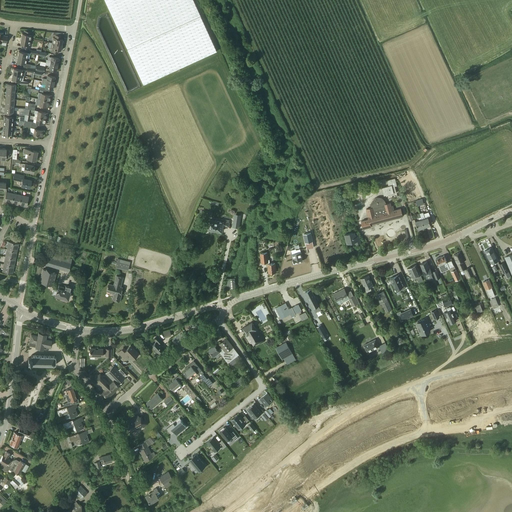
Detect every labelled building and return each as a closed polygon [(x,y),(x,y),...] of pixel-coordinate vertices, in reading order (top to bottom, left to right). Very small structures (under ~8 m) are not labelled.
[(149,0),(104,0),(143,85),(179,69),(149,0)] [(149,0),(179,69),(217,51),(193,0),(149,0)] [(22,33),(21,39),(31,40),(32,35),(31,35),(31,32),(24,30),(24,33),(22,33)] [(53,37),(52,43),(62,45),(63,39),(61,39),(62,36),(55,35),(54,38),(53,37)] [(31,40),(21,39),(20,44),(22,44),(21,47),(29,49),(30,46),(31,40)] [(51,48),(52,49),(51,52),(58,53),(59,50),(60,50),(62,45),(52,43),(51,48)] [(18,57),(17,62),(24,64),(23,67),(27,67),(31,68),(31,65),(28,64),(26,64),(26,58),(18,57)] [(57,65),(46,62),(46,65),(50,66),(49,69),(56,71),(57,65)] [(40,87),(39,90),(49,92),(49,89),(52,90),(54,83),(46,82),(42,81),(41,84),(46,84),(45,88),(44,88),(44,87),(40,87)] [(7,84),(6,91),(15,92),(16,84),(7,84)] [(6,91),(5,99),(14,100),(15,92),(6,91)] [(42,93),(40,99),(50,101),(51,95),(42,93)] [(5,99),(5,106),(14,107),(14,100),(5,99)] [(40,99),(39,105),(49,107),(50,101),(40,99)] [(14,107),(5,106),(4,114),(13,115),(14,107)] [(35,113),(34,116),(46,119),(48,113),(38,111),(37,114),(35,113)] [(34,116),(33,119),(36,120),(35,123),(45,125),(46,119),(34,116)] [(34,128),(34,131),(33,135),(43,137),(44,130),(34,128)] [(6,149),(0,148),(0,159),(5,160),(5,158),(8,158),(9,150),(6,150),(6,149)] [(35,160),(37,151),(24,148),(23,152),(28,153),(27,159),(35,160)] [(22,167),(24,168),(23,171),(33,173),(34,166),(25,164),(22,164),(22,167)] [(419,198),(409,172),(398,176),(407,202),(419,198)] [(13,179),(16,180),(22,181),(21,186),(30,188),(31,180),(23,179),(24,176),(14,174),(13,179)] [(382,188),(384,195),(396,192),(395,186),(397,186),(397,187),(397,186),(395,178),(387,180),(388,186),(382,188)] [(14,194),(6,192),(4,202),(11,204),(14,194)] [(14,194),(11,204),(19,205),(21,195),(14,194)] [(21,195),(19,205),(26,207),(28,197),(21,195)] [(403,216),(401,209),(392,211),(390,203),(386,204),(385,202),(385,201),(384,200),(382,198),(381,198),(379,198),(378,198),(376,198),(375,198),(373,199),(372,200),(372,202),(371,204),(371,206),(371,208),(366,209),(368,217),(369,219),(361,221),(363,229),(371,227),(371,226),(376,225),(375,224),(403,216)] [(423,212),(420,213),(424,227),(431,225),(428,217),(425,218),(423,212)] [(415,222),(418,230),(424,227),(420,213),(417,214),(419,220),(415,222)] [(225,222),(210,220),(209,230),(222,232),(222,227),(224,227),(224,226),(229,226),(229,221),(225,220),(225,222)] [(361,243),(358,234),(355,235),(354,232),(345,235),(347,244),(355,242),(356,244),(361,243)] [(8,242),(7,249),(17,251),(18,244),(8,242)] [(492,247),(485,251),(491,264),(498,260),(492,247)] [(7,249),(5,257),(15,259),(17,251),(7,249)] [(291,250),(292,254),(293,259),(294,261),(293,261),(293,264),(298,263),(298,262),(302,261),(300,249),(296,250),(296,249),(291,250)] [(48,252),(44,264),(68,272),(72,259),(73,256),(68,255),(68,257),(48,252)] [(465,269),(464,268),(462,263),(463,262),(464,260),(460,252),(453,256),(460,271),(462,274),(463,274),(464,274),(465,272),(468,278),(474,275),(470,267),(465,269)] [(267,253),(260,253),(261,263),(268,263),(268,261),(267,253)] [(438,265),(441,272),(449,268),(444,255),(436,259),(438,265)] [(5,257),(4,264),(14,266),(15,259),(5,257)] [(131,262),(121,260),(118,259),(116,268),(128,271),(131,262)] [(427,262),(420,264),(423,271),(422,271),(424,275),(426,274),(426,276),(430,274),(430,273),(431,272),(430,268),(429,268),(427,262)] [(499,264),(504,274),(508,272),(504,262),(499,264)] [(14,266),(4,264),(2,271),(12,274),(14,266)] [(407,269),(412,279),(416,277),(417,280),(418,280),(419,282),(423,281),(421,275),(416,265),(407,269)] [(46,268),(45,270),(43,269),(39,282),(53,286),(56,273),(53,272),(54,271),(46,268)] [(405,288),(399,274),(391,278),(391,280),(390,280),(392,284),(393,284),(396,289),(400,287),(401,290),(405,288)] [(368,275),(360,279),(365,290),(367,293),(371,290),(370,288),(374,287),(373,286),(368,275)] [(107,291),(114,293),(113,299),(120,301),(121,295),(120,295),(121,291),(122,291),(123,288),(120,287),(123,277),(116,276),(114,285),(109,284),(107,291)] [(235,278),(229,278),(225,279),(226,289),(230,289),(235,288),(235,278)] [(489,280),(483,282),(486,290),(486,289),(490,298),(495,296),(491,287),(492,287),(489,280)] [(58,289),(57,290),(53,289),(52,294),(56,295),(56,296),(67,299),(71,287),(65,286),(65,288),(64,287),(59,286),(58,289)] [(311,289),(305,292),(313,309),(319,306),(311,289)] [(348,295),(344,289),(333,294),(336,301),(348,295)] [(457,294),(455,290),(452,292),(457,304),(460,303),(457,294)] [(384,291),(376,294),(380,304),(381,303),(385,312),(392,309),(384,291)] [(354,296),(349,299),(353,307),(353,306),(354,308),(359,306),(358,304),(354,296)] [(450,297),(436,303),(438,307),(445,304),(446,307),(453,303),(450,297)] [(288,306),(287,307),(285,303),(276,308),(281,319),(290,314),(292,317),(296,315),(292,308),(290,309),(288,306)] [(298,304),(293,307),(296,313),(301,310),(298,304)] [(448,311),(444,313),(449,324),(456,321),(450,307),(447,308),(448,311)] [(410,309),(400,314),(403,320),(413,316),(410,309)] [(305,312),(299,314),(302,320),(308,318),(305,312)] [(426,319),(418,322),(419,326),(417,327),(420,332),(422,331),(423,334),(429,331),(429,332),(429,331),(428,329),(430,328),(426,319)] [(490,340),(500,338),(496,321),(486,323),(490,340)] [(243,328),(246,334),(245,334),(250,343),(251,343),(252,343),(253,345),(254,346),(259,342),(260,344),(265,341),(257,327),(255,328),(252,322),(243,328)] [(317,327),(324,340),(329,338),(321,324),(317,327)] [(29,342),(36,344),(35,347),(44,349),(48,350),(49,347),(50,347),(51,340),(51,337),(50,335),(47,335),(47,334),(38,332),(38,336),(31,334),(29,342)] [(187,337),(183,332),(172,340),(177,345),(187,337)] [(163,340),(158,335),(154,339),(156,342),(151,346),(159,354),(165,349),(160,343),(163,340)] [(211,346),(208,348),(209,349),(214,356),(214,355),(217,359),(222,355),(228,363),(229,362),(239,354),(233,347),(234,347),(227,338),(219,344),(222,348),(219,350),(215,345),(212,347),(211,346)] [(375,339),(364,345),(367,352),(379,346),(375,339)] [(284,359),(287,365),(296,360),(293,354),(286,342),(276,348),(282,360),(284,359)] [(388,350),(386,344),(379,347),(382,353),(388,350)] [(130,345),(126,350),(123,347),(118,352),(123,358),(128,354),(133,359),(139,354),(130,345)] [(90,348),(90,356),(102,357),(103,349),(90,348)] [(239,354),(229,362),(232,366),(242,358),(239,354)] [(32,358),(28,358),(28,362),(32,362),(32,364),(54,365),(55,364),(55,358),(54,356),(32,356),(32,358)] [(195,363),(184,372),(182,373),(186,378),(188,377),(190,379),(193,376),(193,377),(195,375),(194,375),(197,373),(204,381),(205,381),(207,379),(203,374),(204,373),(195,363)] [(114,366),(105,373),(113,381),(118,386),(120,385),(119,384),(125,378),(123,376),(123,375),(124,376),(128,373),(122,367),(119,370),(120,371),(119,372),(114,366)] [(103,375),(94,384),(102,392),(101,392),(107,398),(119,387),(118,386),(113,381),(112,382),(105,375),(105,374),(103,375)] [(176,379),(171,382),(169,385),(174,391),(177,389),(178,389),(179,388),(183,387),(186,384),(185,383),(182,386),(176,379)] [(197,396),(187,384),(186,384),(183,387),(189,395),(190,394),(194,398),(197,396)] [(65,394),(68,402),(63,404),(64,406),(76,403),(79,402),(78,399),(76,399),(72,388),(65,390),(67,394),(65,394)] [(267,393),(260,398),(266,405),(273,400),(267,393)] [(158,394),(146,403),(148,405),(147,405),(148,406),(149,406),(151,409),(163,400),(158,394)] [(170,395),(164,401),(168,406),(175,401),(170,395)] [(76,404),(67,407),(57,411),(59,416),(69,413),(71,418),(78,415),(75,408),(77,407),(76,404)] [(254,404),(247,409),(255,418),(261,413),(254,404)] [(139,416),(137,415),(124,423),(130,433),(147,424),(144,419),(143,420),(141,417),(140,416),(139,416)] [(246,424),(246,423),(241,418),(240,419),(237,415),(231,420),(239,429),(238,429),(245,423),(246,424)] [(82,417),(73,420),(63,424),(65,429),(74,426),(76,431),(83,428),(81,421),(83,420),(82,417)] [(170,426),(167,429),(171,433),(173,431),(177,435),(186,427),(187,427),(181,420),(171,428),(170,426)] [(224,428),(223,427),(220,430),(221,431),(220,432),(227,440),(231,436),(235,440),(238,437),(233,431),(230,433),(225,427),(224,428)] [(18,433),(14,432),(9,444),(17,447),(18,447),(17,447),(23,434),(28,436),(29,432),(20,428),(18,433)] [(87,430),(79,433),(77,434),(69,437),(71,442),(80,439),(82,444),(89,441),(86,434),(89,433),(87,430)] [(151,435),(144,441),(145,443),(140,445),(142,449),(140,450),(142,454),(141,454),(145,461),(153,456),(147,447),(155,440),(151,435)] [(221,446),(223,449),(226,446),(222,440),(218,443),(213,437),(207,442),(214,451),(221,446)] [(0,459),(0,461),(2,462),(1,466),(2,469),(4,471),(7,472),(9,469),(13,472),(14,472),(19,475),(26,464),(20,461),(16,459),(13,460),(12,462),(7,459),(10,454),(6,452),(3,457),(2,456),(0,459)] [(196,454),(189,460),(197,470),(204,464),(196,454)] [(110,455),(102,457),(99,458),(100,461),(103,460),(104,463),(112,461),(110,455)] [(168,471),(161,476),(159,477),(163,484),(173,478),(168,471)] [(80,485),(73,492),(80,499),(82,498),(86,495),(87,492),(80,485)] [(154,491),(145,497),(149,504),(158,498),(156,495),(159,493),(156,488),(153,490),(154,491)] [(74,509),(70,511),(86,511),(79,504),(76,502),(71,506),(74,509)]
